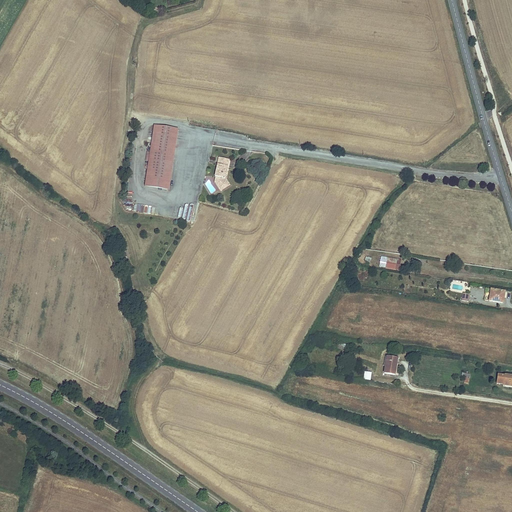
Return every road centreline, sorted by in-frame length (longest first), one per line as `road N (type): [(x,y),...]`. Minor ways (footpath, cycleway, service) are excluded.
road 1 (track): [(0,363),(106,423),(234,511)]
road 2 (secondary): [(0,384),(199,511)]
road 3 (secondary): [(452,0),(511,211)]
